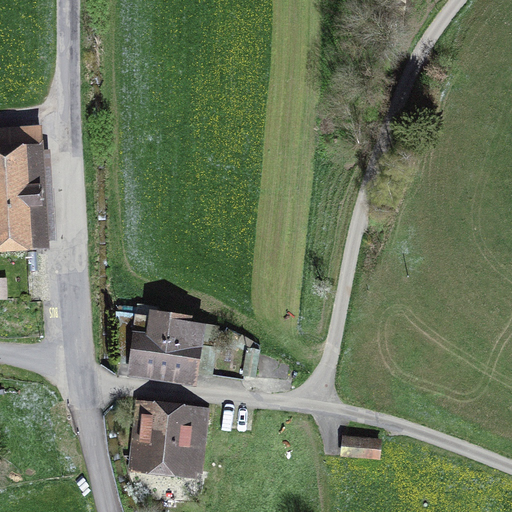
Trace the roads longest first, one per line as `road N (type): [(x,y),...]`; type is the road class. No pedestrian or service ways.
road 1 (unclassified): [(325,410),(363,200),(446,20),(463,0)]
road 2 (unclassified): [(80,362),(66,0)]
road 3 (unclassified): [(82,381),(325,410)]
road 4 (unclassified): [(325,410),(511,470)]
road 5 (unclassified): [(99,511),(82,381)]
